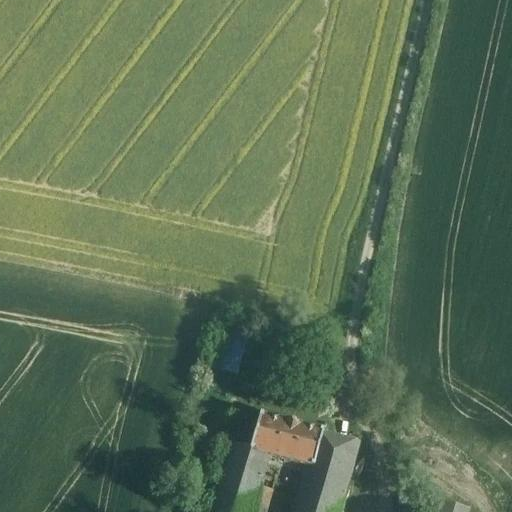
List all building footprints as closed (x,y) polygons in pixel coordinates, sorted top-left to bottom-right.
[(247,334),(230,328),(224,347),(240,353),(247,334)] [(322,436),(260,420),(250,454),(269,460),(306,470),(313,472),(322,436)] [(322,436),(313,472),(306,470),(293,511),(340,511),(350,478),(359,446),(322,436)] [(232,448),(212,511),(253,511),(262,484),(269,460),(250,454),(249,454),(232,448)] [(262,484),(253,511),(266,511),(274,486),(262,484)] [(463,511),(432,503),(429,511),(463,511)]
